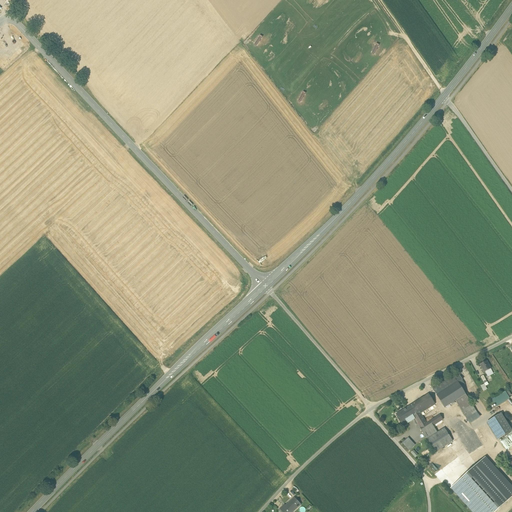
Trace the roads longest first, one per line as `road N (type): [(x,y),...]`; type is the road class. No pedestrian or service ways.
road 1 (unclassified): [(265,286),(15,21),(2,20)]
road 2 (secondary): [(31,511),(265,286)]
road 3 (secondary): [(265,286),(443,96)]
road 4 (unclassified): [(369,409),(265,286)]
road 5 (unclassified): [(511,336),(369,409)]
road 6 (unclassified): [(369,409),(260,511)]
road 7 (unclassified): [(369,409),(420,469),(429,511)]
